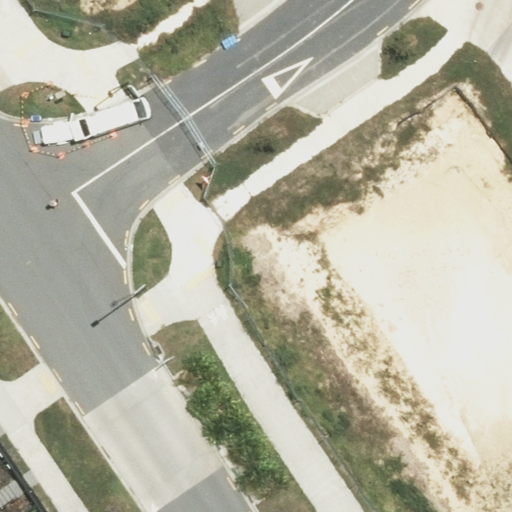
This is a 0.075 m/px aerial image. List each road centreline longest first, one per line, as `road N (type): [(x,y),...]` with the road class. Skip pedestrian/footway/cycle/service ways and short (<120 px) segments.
road 1 (residential): [(7,235),(349,0)]
road 2 (residential): [(195,511),(7,235)]
